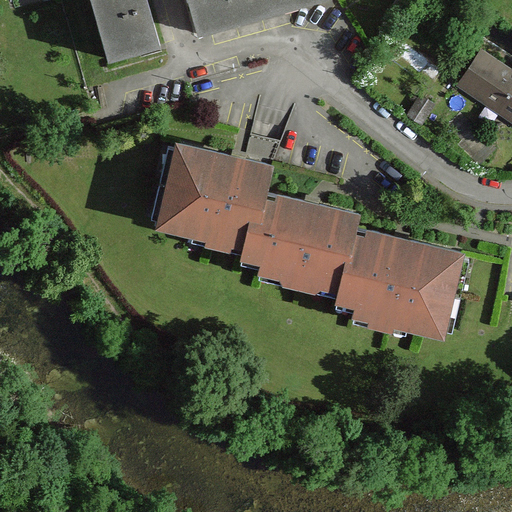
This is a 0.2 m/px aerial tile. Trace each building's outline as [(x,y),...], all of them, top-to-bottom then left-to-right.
[(89,0),(106,60),(157,47),(143,0),(89,0)] [(336,0),(198,0),(209,37),(336,0)] [(511,57),(478,36),(448,83),(511,123),(511,57)] [(421,126),(435,106),(418,95),(405,115),(421,126)] [(435,332),(457,243),(349,217),(351,207),(262,185),(268,157),(164,132),(140,230),(250,257),(246,275),(343,299),(341,309),(435,332)]
